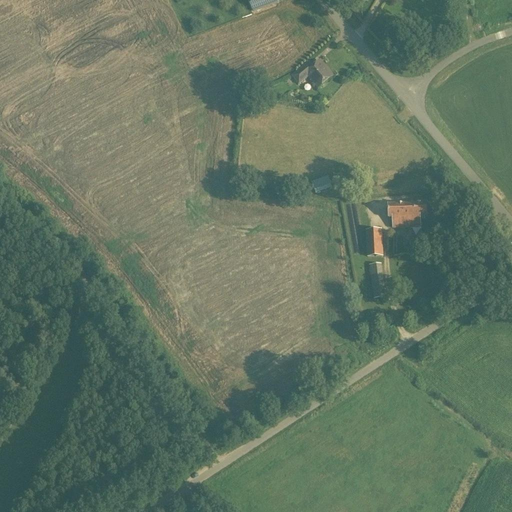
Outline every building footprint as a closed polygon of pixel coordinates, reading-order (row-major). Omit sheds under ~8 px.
[(276,0),(248,0),(253,13),(278,4),(276,0)] [(318,89),(332,77),(319,62),(313,67),(309,63),(292,76),(299,84),(308,76),(318,89)] [(327,176),(311,182),(315,193),(316,194),(317,194),(332,188),(327,176)] [(346,213),(349,234),(364,232),(360,202),(348,204),(349,213),(346,213)] [(427,217),(427,204),(388,206),(389,219),(392,218),(393,228),(420,226),(420,217),(427,217)] [(383,256),(381,230),(366,231),(367,257),(383,256)] [(386,298),(381,264),(369,265),(374,292),(369,293),(371,300),(386,298)]
